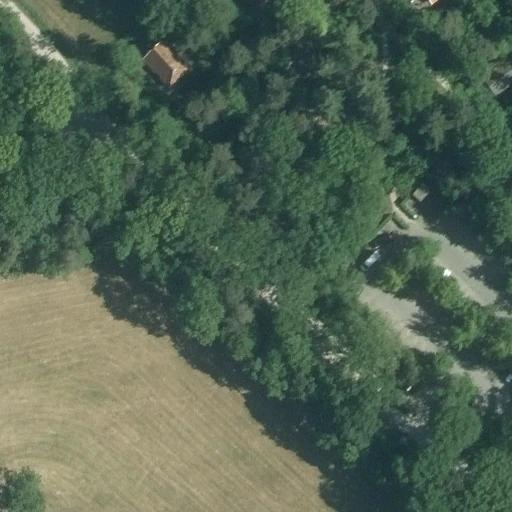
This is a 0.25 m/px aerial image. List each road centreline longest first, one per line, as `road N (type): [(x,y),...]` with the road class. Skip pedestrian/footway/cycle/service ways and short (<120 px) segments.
road 1 (track): [(405,424),(378,407),(81,115)]
road 2 (unclassified): [(499,511),(405,424)]
road 3 (track): [(81,115),(0,24)]
